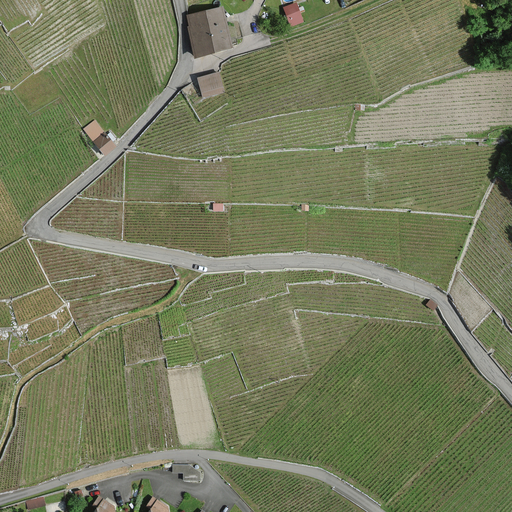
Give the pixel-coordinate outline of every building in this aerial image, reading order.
[(303,22),(296,3),(285,8),(292,26),(303,22)] [(220,8),(188,16),(198,55),(230,47),(220,8)] [(221,91),(216,71),(196,77),(201,96),(221,91)] [(113,144),(102,131),(91,141),(103,154),(113,144)] [(200,480),(200,473),(190,465),(173,465),(173,472),(184,472),(184,480),(200,480)] [(45,495),(28,498),(29,506),(46,503),(45,495)] [(95,511),(114,511),(114,506),(99,497),(93,508),(97,510),(95,511)] [(150,511),(166,511),(166,505),(154,497),(148,507),(152,509),(150,511)]
